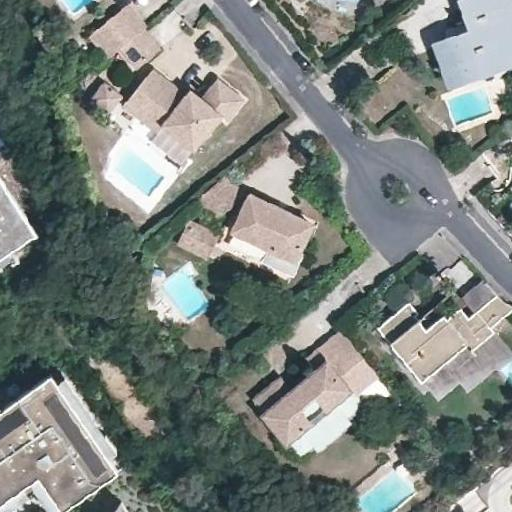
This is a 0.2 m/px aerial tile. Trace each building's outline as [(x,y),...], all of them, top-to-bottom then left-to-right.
[(511,0),(462,0),(465,3),(471,22),(479,20),(483,30),(475,33),(444,43),(450,62),(453,69),(483,59),(486,68),(511,57),(511,0)] [(117,50),(142,29),(125,9),(90,37),(107,58),(117,50)] [(475,33),(483,30),(479,20),(471,22),(473,27),(475,33)] [(133,68),(158,48),(142,29),(117,50),(133,68)] [(511,57),(486,68),(483,59),(453,69),(450,62),(436,68),(451,80),(464,84),(474,84),(485,84),(495,79),(511,67),(511,57)] [(192,148),(218,115),(225,120),(240,99),(216,80),(200,99),(189,90),(184,96),(178,102),(166,93),(172,87),(151,71),(130,97),(148,112),(140,122),(155,133),(162,124),(192,148)] [(87,101),(105,114),(118,98),(100,84),(87,101)] [(166,93),(178,102),(184,96),(178,92),(172,87),(166,93)] [(140,122),(148,112),(130,97),(122,107),(140,122)] [(0,177),(0,263),(40,238),(0,177)] [(241,195),(226,177),(207,192),(223,211),(241,195)] [(223,211),(207,192),(200,199),(216,218),(223,211)] [(283,214),(274,210),(276,206),(249,194),(232,230),(274,249),(269,258),(291,268),(312,223),(285,210),(283,214)] [(280,208),(276,206),(274,210),(283,214),(285,210),(280,208)] [(214,235),(189,224),(181,241),(206,253),(214,235)] [(494,291),(482,279),(461,296),(472,309),(494,291)] [(465,314),(457,304),(452,308),(444,315),(440,310),(422,325),(411,311),(415,309),(405,297),(374,323),(418,377),(439,359),(447,369),(472,349),(470,346),(491,328),(487,324),(511,304),(504,299),(494,291),(472,309),(465,314)] [(333,367),(355,348),(338,327),(320,343),(307,355),(314,364),(323,356),(333,367)] [(508,349),(491,328),(470,346),(472,349),(447,369),(439,359),(418,377),(422,382),(508,349)] [(352,391),(375,373),(355,348),(333,367),(323,356),(314,364),(299,376),(304,382),(293,391),(278,374),(254,394),(266,410),(261,414),(285,442),(303,427),(315,441),(343,417),(340,414),(357,399),(352,391)] [(0,500),(38,474),(62,508),(118,469),(51,373),(3,406),(0,408),(0,500)] [(57,382),(118,469),(127,463),(66,375),(57,382)] [(297,456),(315,441),(303,427),(285,442),(297,456)] [(0,511),(8,511),(39,491),(53,511),(56,511),(62,508),(38,474),(0,500),(0,511)] [(114,511),(128,511),(121,501),(114,511)]
